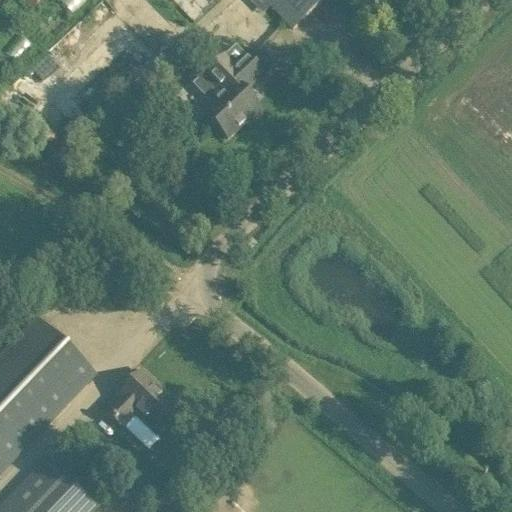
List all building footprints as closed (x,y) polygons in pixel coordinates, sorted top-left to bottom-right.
[(58,0),(68,13),(87,0),(58,0)] [(207,0),(174,0),(191,16),(207,0)] [(264,0),(280,16),(293,31),(326,0),(264,0)] [(202,116),(214,128),(227,142),(252,117),(256,121),(263,113),(245,95),(264,75),(246,57),(235,47),(225,57),(223,55),(192,86),(213,106),(202,116)] [(0,475),(94,377),(36,321),(0,359),(0,475)] [(142,374),(124,392),(118,399),(119,400),(106,414),(121,429),(135,415),(156,436),(181,411),(142,374)] [(0,509),(0,511),(92,511),(95,509),(46,462),(0,509)]
